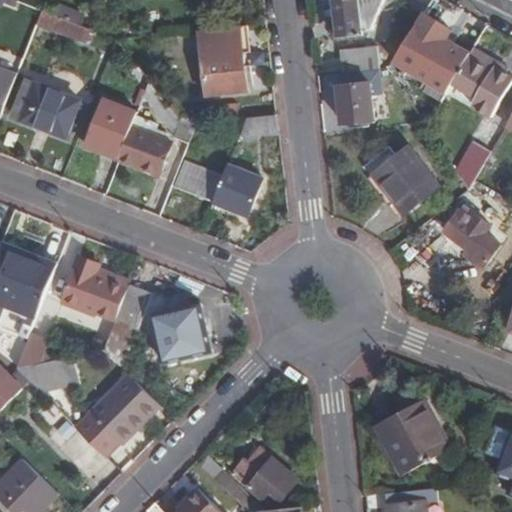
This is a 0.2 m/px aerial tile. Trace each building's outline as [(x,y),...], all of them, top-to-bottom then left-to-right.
[(93,3),(82,0),(71,0),(67,12),(86,20),(93,3)] [(332,0),(337,39),(364,36),(364,30),(372,30),(383,0),(332,0)] [(71,45),(78,25),(43,11),(35,32),(71,45)] [(393,59),(448,94),(454,84),(467,64),(471,56),(447,41),(453,32),(424,14),(393,59)] [(248,35),(247,26),(239,27),(240,36),(248,35)] [(240,36),(239,27),(200,31),(208,93),(247,90),(240,36)] [(382,69),(382,46),(343,46),(343,70),(382,69)] [(508,73),(474,51),(471,56),(467,64),(491,79),(496,70),(505,77),(508,73)] [(132,70),(148,92),(152,83),(137,64),(132,70)] [(491,79),(467,64),(454,84),(478,99),(473,109),(492,121),(511,87),(511,81),(505,77),(496,70),(491,79)] [(0,119),(1,120),(10,97),(17,79),(0,72),(0,119)] [(191,143),(199,123),(183,117),(181,120),(152,83),(148,92),(147,97),(176,133),(174,137),(191,143)] [(80,101),(37,85),(24,121),(66,137),(80,101)] [(372,120),(369,85),(338,88),(342,123),(372,120)] [(88,148),(122,160),(134,129),(139,116),(106,102),(88,148)] [(240,136),(279,135),(276,115),(247,118),(240,136)] [(145,134),(134,129),(122,160),(121,163),(160,176),(173,144),(166,141),(168,135),(157,130),(159,126),(149,122),(145,134)] [(206,143),(206,161),(220,161),(220,143),(206,143)] [(441,188),(409,147),(374,173),(405,214),(441,188)] [(475,148),(458,173),(468,187),(475,176),(488,155),(475,148)] [(219,175),(183,162),(173,187),(209,201),(219,175)] [(264,182),(228,168),(214,204),(250,217),(264,182)] [(511,180),(501,172),(494,182),(511,194),(511,180)] [(488,178),(485,182),(511,199),(511,194),(494,182),(488,178)] [(506,207),(511,199),(485,182),(481,189),(506,207)] [(474,220),(465,213),(448,236),(469,251),(466,255),(485,269),(503,245),(487,233),(492,227),(477,216),(474,220)] [(54,281),(0,260),(0,314),(5,316),(0,329),(0,338),(27,348),(33,333),(54,281)] [(100,314),(119,320),(132,287),(100,275),(102,269),(80,261),(64,303),(96,316),(99,316),(100,314)] [(134,281),(102,269),(100,275),(132,287),(132,285),(134,281)] [(155,294),(132,285),(132,287),(119,320),(106,352),(124,370),(155,294)] [(213,352),(203,303),(154,315),(165,362),(213,352)] [(33,333),(27,348),(19,370),(38,366),(49,339),(33,333)] [(77,358),(78,362),(101,358),(100,353),(77,358)] [(38,366),(19,370),(43,393),(83,385),(78,362),(77,358),(44,365),(38,366)] [(0,410),(23,387),(0,363),(0,410)] [(125,445),(162,406),(130,375),(106,399),(111,402),(82,432),(102,452),(118,437),(123,443),(125,445)] [(69,393),(58,403),(75,421),(86,411),(69,393)] [(419,393),(380,426),(417,468),(452,437),(431,412),(434,409),(419,393)] [(78,428),(82,432),(111,402),(106,399),(78,428)] [(511,483),(506,497),(511,498),(511,432),(495,475),(511,481),(511,483)] [(102,452),(108,458),(123,443),(118,437),(102,452)] [(245,459),(232,476),(245,486),(264,502),(272,491),(283,501),(300,482),(261,450),(250,463),(245,459)] [(27,511),(41,511),(59,495),(23,459),(0,483),(0,495),(16,511),(20,511),(24,508),(27,511)] [(237,497),(245,486),(232,476),(223,467),(214,477),(237,497)] [(223,511),(200,489),(175,511),(223,511)] [(426,511),(424,493),(391,497),(392,511),(426,511)]
